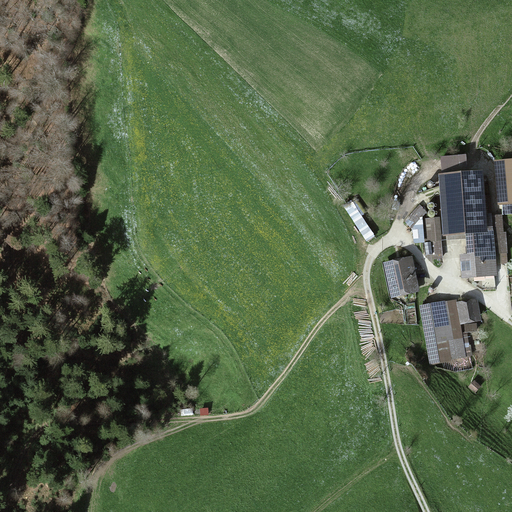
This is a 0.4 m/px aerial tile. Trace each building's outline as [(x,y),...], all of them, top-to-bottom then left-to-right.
[(511,202),(511,159),(496,161),(500,204),(511,202)] [(462,257),(464,276),(494,273),(490,215),(481,216),(479,175),(443,178),(447,233),(482,231),(484,255),(462,257)] [(406,222),(412,227),(413,225),(414,242),(423,242),(421,218),(425,213),(419,207),(406,222)] [(440,240),(438,240),(436,219),(423,220),(425,241),(433,241),(435,253),(441,253),(440,240)] [(387,264),(393,294),(415,290),(409,260),(401,261),(400,258),(396,259),(396,262),(387,264)] [(454,301),(421,306),(426,344),(449,340),(451,359),(463,357),(461,345),(466,344),(465,334),(460,334),(454,301)] [(464,319),(465,325),(464,331),(474,331),(474,325),(470,302),(459,304),(461,319),(464,319)]
